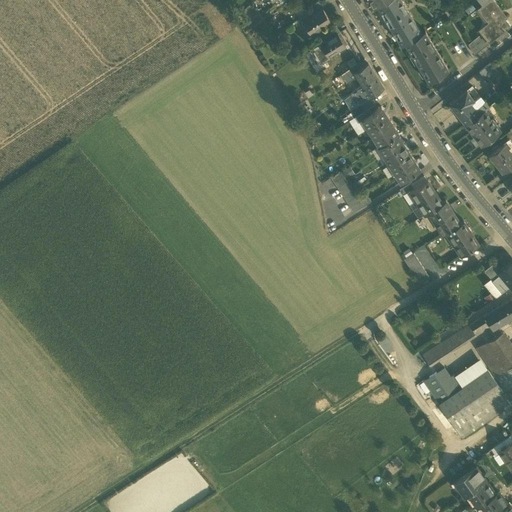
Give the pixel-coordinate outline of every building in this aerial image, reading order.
[(421,32),(401,0),(385,0),(376,5),(377,6),(400,45),(404,42),(404,43),(421,32)] [(492,24),(481,33),(489,43),(510,26),(500,13),(502,11),(493,0),(488,0),(482,5),(477,9),(488,22),(489,21),(492,24)] [(313,15),(309,9),(300,16),(303,21),(313,15)] [(303,21),(302,22),(310,35),(321,28),(321,27),(330,21),(323,9),(313,15),(303,21)] [(335,24),(326,32),(329,38),(337,33),(338,33),(340,32),(335,24)] [(448,70),(424,30),(421,32),(404,43),(428,82),(448,70)] [(329,38),(320,43),(321,45),(314,50),(314,51),(315,50),(322,62),(321,62),(322,63),(330,58),(329,56),(334,53),(335,53),(339,50),(345,46),(338,33),(337,33),(329,38)] [(489,43),(481,33),(478,35),(486,45),(489,43)] [(486,45),(478,35),(468,44),(474,54),(486,45)] [(355,71),(354,72),(357,76),(363,86),(376,77),(367,63),(355,71)] [(490,63),(479,72),(486,82),(497,73),(490,63)] [(353,67),(340,75),(345,84),(347,83),(344,78),(354,72),(355,71),(353,67)] [(354,72),(344,78),(347,83),(349,82),(357,76),(354,72)] [(357,76),(349,82),(355,91),(361,87),(363,86),(357,76)] [(376,77),(363,86),(361,87),(367,96),(368,98),(369,97),(383,88),(376,77)] [(367,96),(361,87),(355,91),(352,92),(358,102),(367,96)] [(474,99),(466,89),(448,103),(456,112),(470,101),(472,99),(472,100),(474,99)] [(495,92),(485,99),(489,104),(498,96),(495,92)] [(358,102),(357,102),(359,105),(350,111),(354,117),(368,108),(374,104),(369,97),(368,98),(367,96),(358,102)] [(470,101),(456,112),(465,124),(479,112),(476,108),(473,105),(470,101)] [(483,102),(477,106),(476,108),(479,112),(483,109),(483,108),(486,106),(483,102)] [(372,113),(363,119),(369,128),(387,116),(381,107),(372,113)] [(368,108),(354,117),(357,122),(363,119),(372,113),(368,108)] [(499,129),(483,109),(479,112),(465,124),(481,144),(499,129)] [(387,116),(369,128),(374,136),(393,125),(387,116)] [(393,125),(374,136),(380,145),(397,134),(398,134),(393,125)] [(380,145),(379,146),(384,155),(403,143),(397,134),(380,145)] [(511,149),(511,144),(508,140),(503,144),(510,152),(511,149)] [(403,143),(384,155),(390,164),(408,152),(403,143)] [(503,144),(503,143),(489,154),(503,172),(511,164),(511,154),(510,152),(503,144)] [(408,152),(390,164),(396,172),(414,161),(408,152)] [(414,161),(396,172),(401,181),(420,170),(414,161)] [(340,171),(331,177),(334,182),(343,176),(340,171)] [(343,176),(334,182),(337,187),(347,181),(343,176)] [(442,202),(427,179),(414,187),(410,191),(424,214),(428,211),(442,202)] [(347,181),(337,187),(341,192),(350,186),(347,181)] [(411,183),(399,190),(403,195),(410,191),(414,187),(411,183)] [(350,186),(341,192),(344,197),(353,191),(350,186)] [(353,191),(344,197),(347,202),(356,196),(353,191)] [(365,193),(357,197),(359,201),(363,206),(370,202),(365,193)] [(356,196),(347,202),(350,207),(359,201),(357,197),(356,196)] [(442,202),(428,211),(442,234),(446,232),(460,223),(445,200),(442,202)] [(359,201),(350,207),(354,212),(363,206),(359,201)] [(460,223),(446,232),(460,255),(478,244),(463,221),(460,223)] [(429,276),(413,253),(404,259),(419,283),(429,276)] [(511,260),(500,271),(498,272),(500,274),(510,286),(511,288),(511,287),(511,260)] [(500,271),(494,263),(484,271),(491,278),(492,280),(500,274),(498,272),(500,271)] [(500,274),(492,280),(491,278),(486,283),(486,285),(496,297),(510,286),(500,274)] [(511,299),(511,298),(496,307),(484,315),(490,325),(492,328),(504,321),(511,316),(511,299)] [(484,315),(469,324),(476,335),(490,325),(484,315)] [(469,324),(442,342),(450,352),(476,335),(469,324)] [(511,347),(501,332),(485,341),(504,370),(507,368),(506,368),(511,363),(511,347)] [(504,370),(485,341),(476,347),(495,376),(504,370)] [(442,342),(423,354),(430,366),(450,352),(442,342)] [(446,366),(435,372),(451,395),(462,388),(488,370),(480,359),(456,375),(455,373),(451,375),(446,366)] [(504,370),(495,376),(505,391),(511,385),(511,373),(511,375),(507,368),(504,370)] [(451,395),(439,404),(462,437),(511,404),(488,370),(451,395)] [(451,395),(435,372),(423,381),(439,404),(451,395)] [(511,441),(498,451),(511,471),(511,470),(511,441)] [(476,467),(456,481),(466,495),(469,492),(486,480),(476,467)] [(486,480),(469,492),(479,505),(480,504),(495,494),(486,480)] [(495,494),(480,504),(485,511),(496,511),(508,504),(498,491),(495,494)] [(508,504),(496,511),(511,511),(511,507),(509,503),(508,504)]
